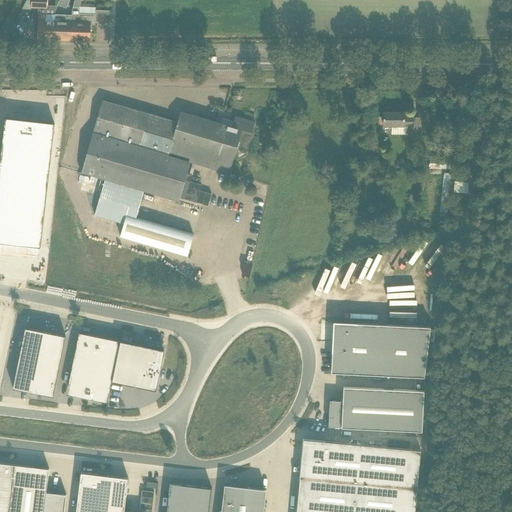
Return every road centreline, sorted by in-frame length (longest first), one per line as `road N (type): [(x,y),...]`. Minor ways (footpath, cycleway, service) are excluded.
road 1 (primary): [(0,62),(511,63)]
road 2 (unclassified): [(185,464),(219,464),(254,450),(304,396),(305,346),(286,320),(242,320),(211,346)]
road 3 (unclassified): [(0,290),(170,325),(211,346)]
road 4 (unclassified): [(0,443),(185,464)]
road 5 (unclassified): [(175,414),(128,426),(0,411)]
